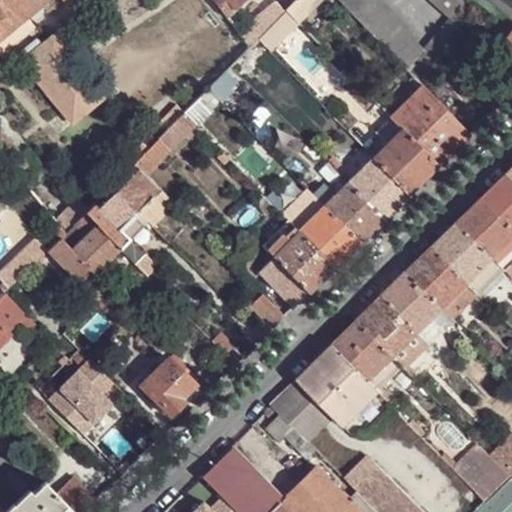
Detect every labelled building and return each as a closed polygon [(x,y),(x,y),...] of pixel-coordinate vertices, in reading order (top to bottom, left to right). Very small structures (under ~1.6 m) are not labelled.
[(0,0),(0,39),(47,0),(0,0)] [(228,0),(213,0),(228,17),(236,9),(228,0)] [(228,0),(236,9),(245,0),(228,0)] [(322,0),(299,0),(288,11),(299,23),(322,0)] [(469,34),(449,19),(423,50),(375,0),(338,0),(422,87),(432,77),(433,76),(464,40),(469,34)] [(462,0),(427,0),(447,16),(462,0)] [(462,0),(447,16),(450,19),(455,23),(474,0),(462,0)] [(240,32),(252,47),(259,39),(286,12),(276,3),(240,32)] [(259,39),(271,53),(300,24),(299,23),(288,11),(286,12),(259,39)] [(480,43),(495,54),(511,32),(511,23),(501,15),(480,43)] [(511,32),(495,54),(505,62),(511,67),(511,32)] [(54,37),(22,63),(71,125),(104,99),(54,37)] [(249,50),(234,65),(241,72),(244,75),(259,59),(249,50)] [(223,76),(210,90),(225,106),(239,92),(233,86),(236,84),(232,80),(241,72),(234,65),(223,76)] [(422,87),(391,118),(403,130),(438,167),(470,135),(446,112),(422,87)] [(169,148),(172,151),(196,127),(194,125),(185,115),(160,139),(169,148)] [(2,130),(0,130),(0,154),(9,166),(22,155),(2,130)] [(403,130),(374,159),(409,195),(438,167),(403,130)] [(140,160),(149,168),(152,165),(167,150),(158,141),(150,150),(141,158),(140,160)] [(136,151),(141,158),(150,150),(144,144),(136,151)] [(167,150),(152,165),(158,170),(174,154),(172,151),(169,148),(167,150)] [(129,158),(136,164),(140,160),(141,158),(136,151),(129,158)] [(228,159),(220,152),(217,156),(225,163),(228,159)] [(350,183),(385,219),(409,195),(374,159),(350,183)] [(144,174),(149,168),(140,160),(136,164),(135,165),(144,174)] [(138,179),(144,174),(135,165),(129,171),(138,179)] [(511,179),(508,175),(483,198),(511,228),(511,179)] [(97,212),(119,234),(122,232),(154,199),(141,186),(132,177),(97,212)] [(154,199),(162,192),(149,178),(141,186),(154,199)] [(325,209),(341,191),(330,181),(314,197),(325,209)] [(325,209),(359,243),(385,219),(350,183),(341,191),(325,209)] [(292,206),(298,213),(313,197),(307,191),(292,206)] [(265,197),(257,205),(268,217),(276,209),(272,205),(265,197)] [(299,233),(325,209),(314,197),(313,197),(298,213),(288,221),(292,226),(299,233)] [(78,198),(54,221),(58,225),(65,234),(74,226),(85,214),(89,211),(78,198)] [(511,228),(483,198),(458,223),(493,259),(511,240),(511,228)] [(278,199),(272,205),(276,209),(277,210),(280,212),(288,221),(298,213),(292,206),(287,200),(283,204),(278,199)] [(112,241),(119,234),(97,212),(93,207),(89,211),(85,214),(97,226),(112,241)] [(299,233),(335,268),(359,243),(325,209),(299,233)] [(74,226),(85,238),(97,226),(85,214),(74,226)] [(458,223),(433,249),(468,284),(493,259),(458,223)] [(51,231),(59,241),(60,240),(65,234),(58,225),(51,231)] [(95,275),(120,250),(112,241),(97,226),(85,238),(71,251),(92,273),(95,275)] [(299,233),(292,226),(284,233),(282,232),(266,248),(275,257),(299,233)] [(141,259),(144,255),(134,244),(122,232),(119,234),(112,241),(120,250),(135,265),(141,259)] [(275,257),(309,293),(335,268),(299,233),(275,257)] [(48,251),(52,247),(42,237),(28,251),(38,262),(48,251)] [(48,251),(79,284),(92,273),(71,251),(60,240),(59,241),(52,247),(48,251)] [(511,240),(493,259),(503,269),(510,276),(511,274),(511,240)] [(433,249),(408,273),(443,308),(468,284),(433,249)] [(0,277),(0,280),(9,289),(38,262),(28,251),(0,277)] [(308,294),(309,293),(275,257),(273,258),(308,294)] [(259,272),(294,307),(308,294),(273,258),(259,272)] [(141,259),(135,265),(145,276),(152,270),(141,259)] [(503,269),(493,259),(468,284),(478,293),(503,269)] [(79,284),(85,291),(98,279),(95,275),(92,273),(79,284)] [(408,273),(383,298),(418,333),(432,318),(443,308),(408,273)] [(98,279),(85,291),(96,302),(109,290),(104,285),(98,279)] [(109,280),(104,285),(109,290),(112,293),(118,288),(109,280)] [(468,284),(443,308),(454,319),(479,295),(478,293),(468,284)] [(130,296),(120,287),(118,288),(112,293),(122,304),(130,296)] [(250,306),(273,329),(285,316),(263,293),(250,306)] [(0,297),(0,327),(5,333),(18,322),(24,316),(4,294),(0,297)] [(383,298),(358,322),(393,358),(418,333),(383,298)] [(443,308),(432,318),(442,329),(445,326),(447,329),(456,321),(454,319),(443,308)] [(33,325),(24,316),(18,322),(27,331),(33,325)] [(358,322),(334,346),(368,382),(393,358),(358,322)] [(418,333),(393,358),(403,367),(427,342),(418,333)] [(210,342),(223,355),(231,347),(218,334),(210,342)] [(210,342),(206,339),(197,347),(216,366),(220,362),(225,357),(223,355),(210,342)] [(334,346),(297,381),(333,417),(344,428),(379,393),(377,392),(368,382),(334,346)] [(175,356),(170,360),(193,384),(197,380),(196,379),(175,356)] [(220,362),(225,366),(229,362),(225,357),(220,362)] [(393,358),(368,382),(377,392),(403,367),(393,358)] [(50,400),(82,434),(112,405),(101,395),(113,383),(90,360),(50,400)] [(141,387),(170,416),(184,402),(180,398),(194,385),(193,384),(170,360),(141,387)] [(216,384),(203,371),(196,379),(197,380),(209,391),(216,384)] [(297,381),(272,407),(283,417),(308,442),(333,417),(297,381)] [(283,417),(267,434),(281,449),(287,445),(309,466),(320,455),(308,442),(283,417)] [(0,507),(4,511),(12,511),(44,483),(0,436),(0,507)] [(511,439),(492,458),(510,476),(511,474),(511,439)] [(479,445),(453,469),(484,502),(510,476),(492,458),(479,445)] [(272,511),(282,502),(231,451),(203,478),(236,511),(272,511)] [(424,511),(376,463),(375,465),(366,457),(344,478),(356,491),(377,511),(424,511)] [(361,511),(348,499),(317,468),(282,502),(291,511),(361,511)] [(56,495),(72,511),(84,511),(96,501),(73,478),(56,495)] [(72,511),(56,495),(44,483),(12,511),(72,511)] [(361,511),(377,511),(356,491),(348,499),(361,511)] [(291,511),(282,502),(272,511),(291,511)]
